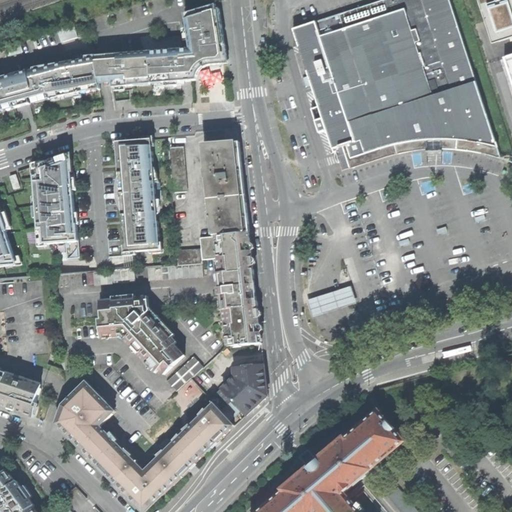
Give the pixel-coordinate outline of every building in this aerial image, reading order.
[(387,0),(293,31),(318,108),(311,111),(318,135),(326,132),(332,150),(329,150),(331,155),(338,152),(345,172),(387,157),(412,152),(427,150),(427,153),(436,153),(445,153),(445,149),(459,150),(471,151),(485,154),(501,158),(502,158),(449,0),(387,0)] [(96,59),(28,72),(36,102),(80,94),(102,91),(101,84),(103,83),(107,83),(113,84),(118,89),(132,88),(187,82),(198,81),(202,69),(210,65),(230,64),(221,23),(217,6),(187,15),(193,51),(102,58),(96,59)] [(73,26),(60,30),(64,42),(77,37),(73,26)] [(0,80),(0,113),(26,106),(36,102),(28,72),(0,80)] [(153,140),(116,142),(119,167),(120,180),(117,190),(118,198),(123,211),(124,223),(126,254),(164,252),(160,216),(164,207),(161,183),(155,168),(153,140)] [(214,236),(251,232),(249,220),(242,154),(240,143),(204,146),(212,215),(209,215),(209,223),(213,223),(214,236)] [(173,193),(188,192),(184,148),(170,149),(173,193)] [(38,221),(39,246),(79,242),(77,211),(73,155),(42,165),(42,163),(33,166),(35,178),(37,197),(34,198),(35,217),(38,221)] [(0,208),(0,266),(24,265),(20,257),(17,257),(8,233),(12,229),(5,211),(2,212),(0,208)] [(216,248),(202,250),(203,260),(217,259),(221,288),(220,289),(219,289),(218,291),(218,292),(219,294),(220,295),(222,295),(228,347),(260,344),(259,336),(261,336),(258,308),(259,307),(257,288),(255,269),(253,269),(249,234),(214,237),(216,248)] [(178,252),(179,266),(203,264),(203,260),(202,250),(178,252)] [(148,269),(149,282),(204,277),(203,264),(179,266),(148,269)] [(95,286),(136,283),(135,270),(88,274),(89,285),(95,284),(95,286)] [(165,375),(186,356),(176,345),(178,343),(164,329),(150,313),(151,310),(150,308),(147,307),(146,298),(101,302),(105,333),(112,332),(112,335),(124,334),(128,338),(125,341),(133,349),(136,346),(142,353),(139,356),(146,363),(149,360),(151,360),(165,375)] [(177,392),(204,367),(195,357),(168,382),(177,392)] [(256,407),(268,396),(265,366),(234,369),(235,378),(216,396),(227,407),(233,401),(247,416),(256,407)] [(35,414),(44,386),(2,372),(2,371),(1,369),(0,367),(0,403),(2,404),(1,407),(27,415),(28,411),(35,414)] [(228,433),(235,426),(214,404),(207,411),(205,409),(200,414),(201,417),(199,419),(197,417),(191,423),(193,425),(192,425),(190,425),(183,430),(186,432),(181,436),(179,434),(174,440),(175,443),(173,444),(171,442),(165,448),(167,450),(166,452),(164,450),(157,456),(159,458),(146,472),(132,458),(134,456),(129,451),(126,451),(124,450),(126,448),(120,442),(118,444),(116,442),(118,440),(112,434),(110,436),(105,431),(100,431),(99,429),(116,412),(87,382),(69,400),(64,404),(57,424),(93,461),(94,463),(98,467),(128,497),(130,495),(145,510),(160,495),(162,497),(179,481),(183,477),(183,478),(203,458),(212,448),(217,445),(228,433)] [(359,511),(352,502),(362,493),(355,485),(405,442),(379,411),(345,439),(344,439),(318,461),(309,450),(304,454),(300,458),(309,468),(283,491),(284,492),(259,511),(359,511)] [(36,511),(33,507),(35,506),(25,493),(17,481),(16,482),(7,470),(0,475),(0,511),(36,511)] [(419,511),(399,486),(390,493),(404,511),(419,511)]
